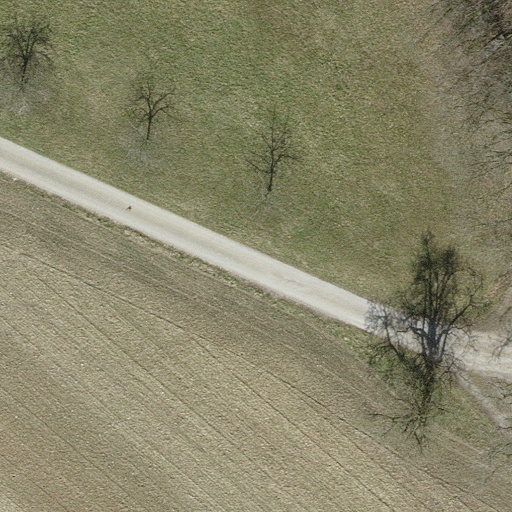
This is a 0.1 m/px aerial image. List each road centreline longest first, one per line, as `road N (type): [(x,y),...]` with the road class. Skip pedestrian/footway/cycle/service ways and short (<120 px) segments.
road 1 (track): [(511,367),(480,366),(327,300)]
road 2 (track): [(511,475),(474,450),(480,366)]
